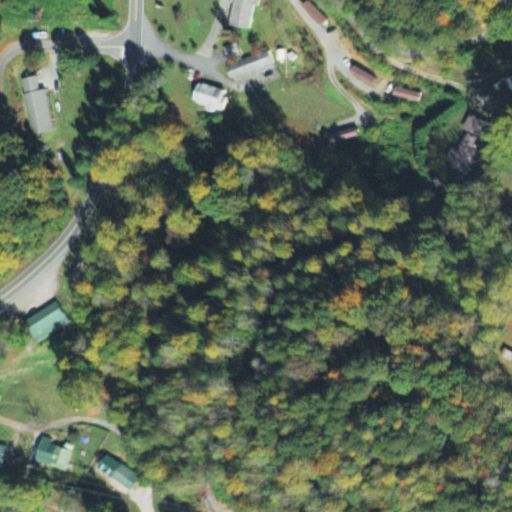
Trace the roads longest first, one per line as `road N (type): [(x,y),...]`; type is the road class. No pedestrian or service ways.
road 1 (primary): [(0,294),(38,266),(102,178),(122,123),(133,0)]
road 2 (residential): [(332,0),(392,49),(453,43),(511,17)]
road 3 (track): [(0,419),(22,429),(75,421),(111,430),(135,451),(144,502)]
road 4 (residential): [(132,45),(16,46),(0,55)]
